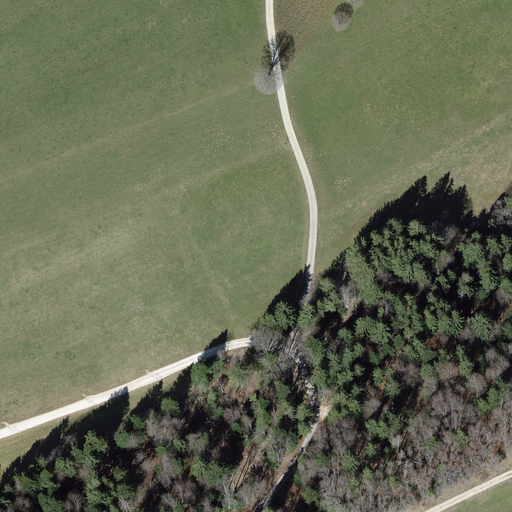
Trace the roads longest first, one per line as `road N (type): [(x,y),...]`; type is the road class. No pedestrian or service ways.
road 1 (track): [(0,435),(173,371),(306,305)]
road 2 (track): [(306,305),(315,204),(284,118),(270,0)]
road 3 (track): [(259,511),(314,461),(332,417),(306,305)]
